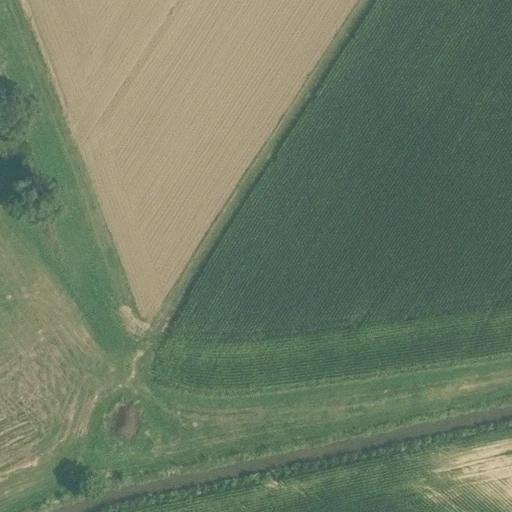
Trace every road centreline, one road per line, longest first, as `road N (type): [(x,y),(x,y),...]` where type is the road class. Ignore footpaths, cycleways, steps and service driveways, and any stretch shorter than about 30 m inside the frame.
road 1 (track): [(18,0),(160,348),(118,416)]
road 2 (track): [(160,348),(377,0)]
